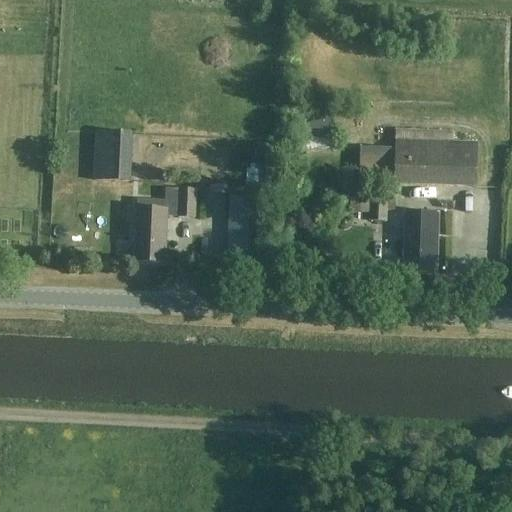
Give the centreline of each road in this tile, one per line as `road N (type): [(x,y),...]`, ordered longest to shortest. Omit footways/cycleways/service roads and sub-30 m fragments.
road 1 (track): [(511,440),(0,414)]
road 2 (tertiary): [(0,297),(511,318)]
